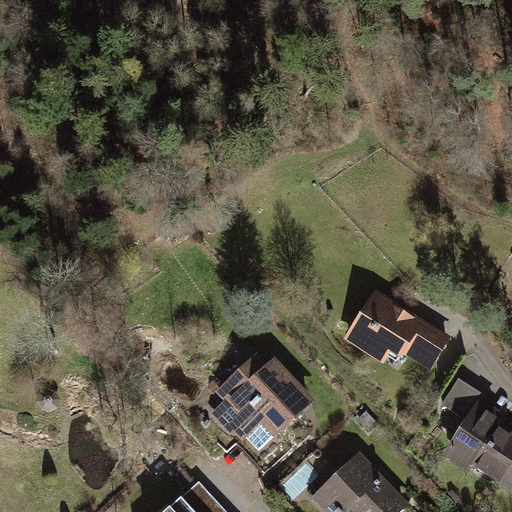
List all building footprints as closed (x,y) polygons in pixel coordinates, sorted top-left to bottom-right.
[(344,337),(422,381),(448,335),(369,291),(344,337)] [(204,403),(261,461),(317,405),(259,348),(204,403)] [(449,453),(511,492),(511,434),(476,412),(485,397),(459,381),(443,406),(469,422),(449,453)] [(315,498),(328,511),(401,511),(408,506),(360,456),(315,498)] [(223,511),(198,484),(165,511),(223,511)]
